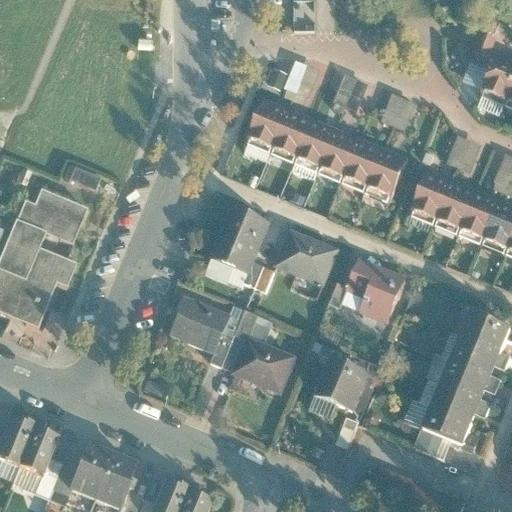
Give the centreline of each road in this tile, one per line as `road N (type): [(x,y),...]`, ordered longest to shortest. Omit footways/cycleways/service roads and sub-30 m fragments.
road 1 (residential): [(175,166),(511,306)]
road 2 (residential): [(190,83),(219,78),(238,46),(347,57),(434,96),(511,146)]
road 3 (residential): [(175,166),(87,401)]
road 4 (residential): [(87,401),(268,480)]
